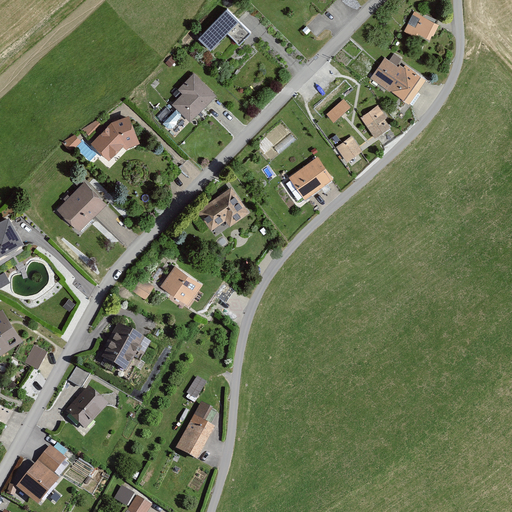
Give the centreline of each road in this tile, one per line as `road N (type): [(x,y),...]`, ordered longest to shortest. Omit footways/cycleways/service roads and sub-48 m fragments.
road 1 (residential): [(0,477),(104,289),(185,194),(378,0)]
road 2 (unclassified): [(210,511),(229,445),(248,314),(291,246),(437,105),(458,63),(458,0)]
